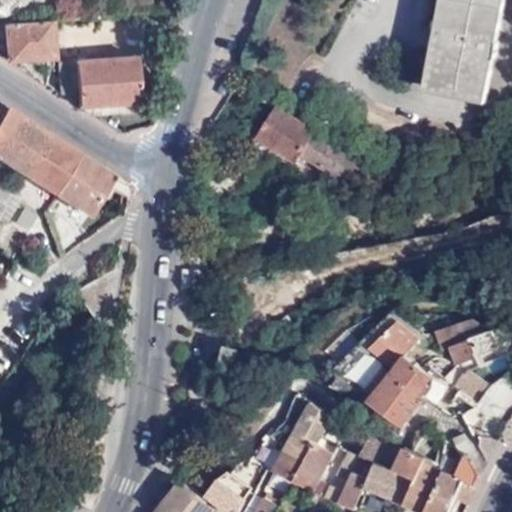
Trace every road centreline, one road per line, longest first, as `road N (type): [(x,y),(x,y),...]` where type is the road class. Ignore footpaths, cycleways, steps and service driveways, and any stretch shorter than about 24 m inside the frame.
road 1 (primary): [(156,224),(147,410),(111,511)]
road 2 (tertiary): [(0,83),(165,173)]
road 3 (residential): [(0,321),(87,254),(156,224)]
road 4 (primary): [(214,0),(165,173)]
